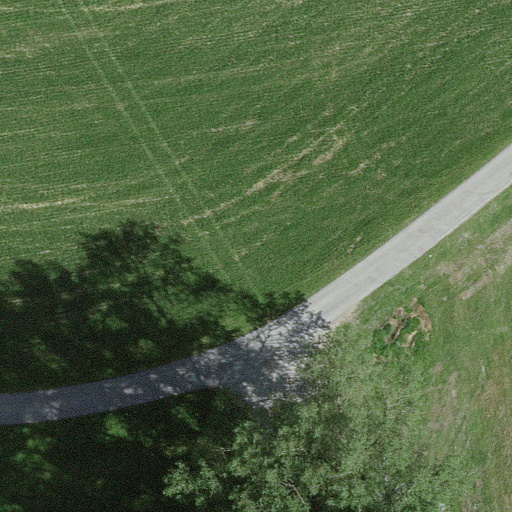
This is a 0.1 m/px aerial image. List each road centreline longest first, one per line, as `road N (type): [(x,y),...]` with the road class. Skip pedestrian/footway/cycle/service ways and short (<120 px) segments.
road 1 (unclassified): [(0,412),(136,393),(271,342),(360,284),(511,161)]
road 2 (track): [(274,511),(271,342)]
